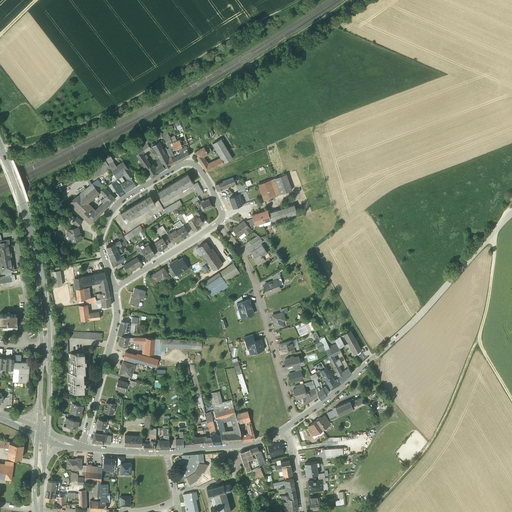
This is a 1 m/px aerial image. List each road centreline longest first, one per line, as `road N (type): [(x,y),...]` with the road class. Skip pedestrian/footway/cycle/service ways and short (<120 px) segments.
road 1 (track): [(0,147),(20,148),(95,119),(301,0)]
road 2 (track): [(370,511),(426,448),(477,341),(494,232)]
road 3 (residential): [(224,216),(191,163),(145,185),(114,209),(101,241),(114,288)]
road 4 (residential): [(295,422),(254,277),(217,222)]
road 5 (secondary): [(45,346),(26,211),(0,147)]
road 6 (unclassified): [(511,213),(383,351)]
road 7 (residential): [(114,288),(117,318),(83,447)]
road 8 (residential): [(286,429),(250,445),(166,452)]
road 9 (residential): [(20,344),(27,308),(14,235),(2,236)]
road 10 (residential): [(114,288),(217,222)]
